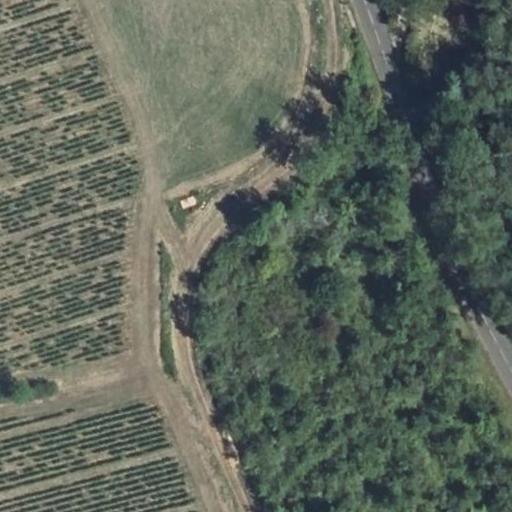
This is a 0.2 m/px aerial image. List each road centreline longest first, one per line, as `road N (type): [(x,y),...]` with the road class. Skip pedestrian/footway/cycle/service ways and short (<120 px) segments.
road 1 (track): [(248,511),(190,350),(193,269),(227,218),(303,148),(330,101),(324,0)]
road 2 (tertiary): [(511,368),(481,317),(420,171),(363,0)]
road 3 (track): [(190,350),(0,388)]
